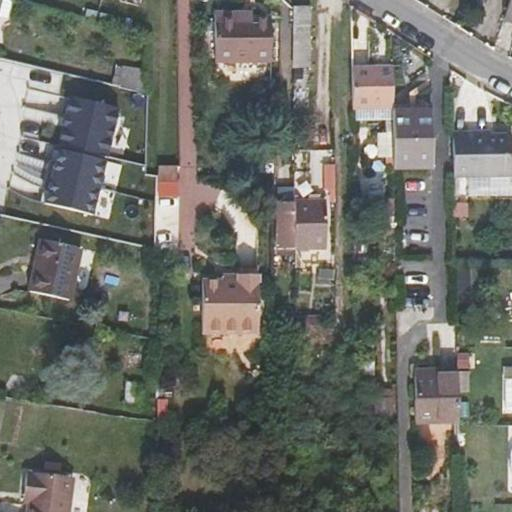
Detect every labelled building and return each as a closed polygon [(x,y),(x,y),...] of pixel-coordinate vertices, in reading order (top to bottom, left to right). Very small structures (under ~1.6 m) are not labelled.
[(309,68),(309,6),(290,6),(291,68),(309,68)] [(213,13),(213,60),(237,60),(236,13),(213,13)] [(269,60),(268,19),(248,18),(238,18),(238,13),(236,13),(237,60),(269,60)] [(350,70),(351,111),(391,110),(390,70),(350,70)] [(148,77),(124,72),(121,88),(148,94),(148,77)] [(104,156),(106,157),(116,108),(69,98),(65,117),(69,117),(67,127),(63,126),(58,146),(104,156)] [(423,172),(423,116),(391,115),(392,172),(423,172)] [(431,172),(430,116),(423,116),(423,172),(431,172)] [(487,126),(451,127),(452,170),(511,169),(511,132),(504,128),(487,128),(487,126)] [(58,146),(57,150),(103,161),(104,156),(58,146)] [(45,205),(92,215),(103,161),(57,150),(54,163),(49,162),(43,189),(48,190),(45,205)] [(324,248),(324,203),(292,204),(293,248),(324,248)] [(275,204),(275,248),(293,248),(292,204),(275,204)] [(68,300),(79,249),(41,240),(29,292),(68,300)] [(243,332),(242,275),(238,275),(238,281),(221,280),(201,282),(200,333),(243,332)] [(258,332),(257,276),(242,275),(243,332),(258,332)] [(414,378),(414,420),(456,420),(456,386),(431,387),(430,378),(414,378)] [(456,386),(455,378),(430,378),(431,387),(456,386)] [(137,386),(124,384),(124,392),(136,394),(137,386)] [(123,404),(136,405),(136,394),(124,392),(123,404)] [(68,511),(73,478),(27,473),(25,494),(31,494),(29,507),(28,511),(68,511)]
